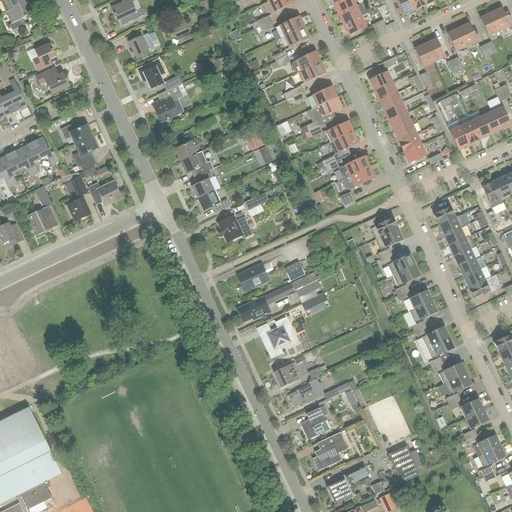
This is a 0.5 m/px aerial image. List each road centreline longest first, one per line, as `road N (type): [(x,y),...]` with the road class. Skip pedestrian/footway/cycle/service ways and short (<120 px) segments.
road 1 (tertiary): [(305,511),(161,207)]
road 2 (residential): [(0,282),(161,207)]
road 3 (residential): [(483,0),(339,67)]
road 4 (residential): [(402,198),(464,333)]
road 5 (residential): [(339,67),(402,198)]
road 6 (tertiary): [(161,207),(107,90)]
road 7 (residential): [(511,146),(402,198)]
